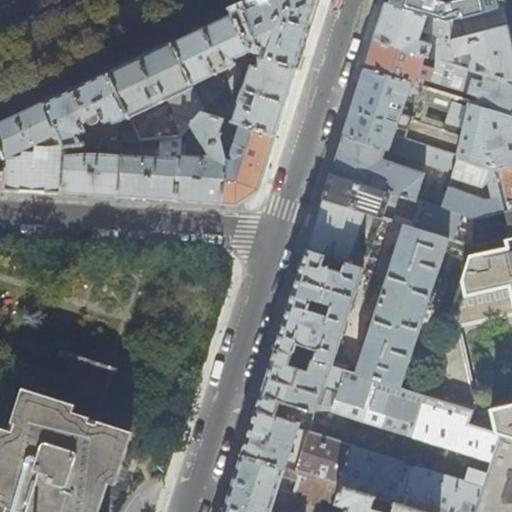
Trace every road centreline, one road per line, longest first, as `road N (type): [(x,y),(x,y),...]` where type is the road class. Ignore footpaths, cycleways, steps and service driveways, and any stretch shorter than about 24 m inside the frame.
road 1 (residential): [(278,231),(189,511)]
road 2 (residential): [(0,212),(278,231)]
road 3 (residential): [(352,0),(278,231)]
